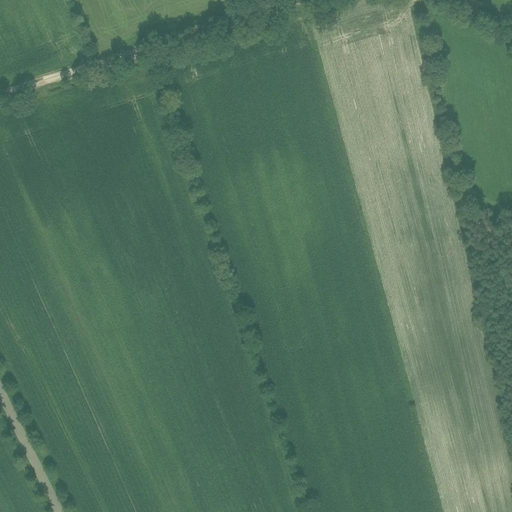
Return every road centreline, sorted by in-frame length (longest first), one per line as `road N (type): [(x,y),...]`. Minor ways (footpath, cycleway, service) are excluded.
road 1 (track): [(297,0),(0,93)]
road 2 (unclassified): [(60,511),(0,389)]
